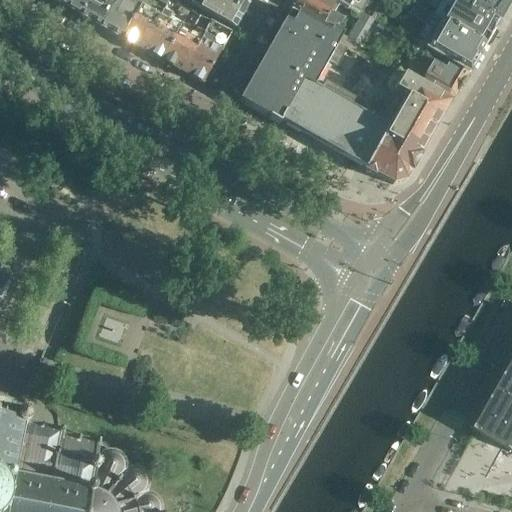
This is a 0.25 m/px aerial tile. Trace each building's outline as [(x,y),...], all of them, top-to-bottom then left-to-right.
[(61,0),(59,4),(79,16),(88,0),(61,0)] [(88,0),(79,16),(99,28),(115,0),(88,0)] [(115,0),(99,28),(120,39),(140,4),(142,0),(115,0)] [(181,0),(198,10),(233,29),(243,12),(218,0),(181,0)] [(218,0),(243,12),(249,0),(218,0)] [(330,0),(295,0),(292,7),(336,32),(343,20),(330,12),(336,3),(330,0)] [(330,0),(336,3),(347,10),(359,17),(368,0),(330,0)] [(454,0),(455,0),(443,21),(485,46),(494,31),(493,30),(498,22),(499,22),(460,0),(439,0),(441,1),(442,0),(454,0)] [(460,0),(499,22),(511,0),(460,0)] [(140,4),(120,39),(141,51),(159,18),(140,8),(142,4),(140,4)] [(181,4),(177,11),(187,17),(191,9),(181,4)] [(429,27),(415,52),(445,69),(448,63),(468,75),(468,74),(469,74),(480,54),(479,54),(485,46),(443,21),(442,21),(441,21),(415,5),(409,15),(429,27)] [(241,99),(242,104),(264,117),(264,118),(272,122),(273,121),(279,124),(281,122),(351,162),(364,169),(387,128),(357,112),(362,104),(325,83),(321,91),(314,87),(328,62),(333,65),(329,73),(356,89),(370,64),(338,46),(343,36),(331,30),(329,34),(300,17),(296,16),(290,12),(241,99)] [(373,20),(362,13),(344,42),(355,49),(373,20)] [(391,28),(394,23),(377,13),(374,19),(391,28)] [(197,25),(202,27),(206,20),(199,16),(197,20),(197,25)] [(180,29),(159,18),(141,51),(161,62),(180,29)] [(210,22),(200,40),(181,73),(203,85),(220,53),(231,34),(210,22)] [(180,29),(161,62),(181,73),(200,40),(203,34),(196,31),(193,36),(180,29)] [(423,57),(411,78),(452,101),(455,96),(468,75),(448,63),(445,69),(423,57)] [(404,97),(387,128),(364,169),(365,169),(364,171),(373,176),(374,175),(393,185),(404,182),(409,174),(410,174),(420,157),(419,157),(450,103),(441,98),(442,98),(435,94),(435,93),(431,91),(430,91),(414,82),(414,83),(398,74),(390,88),(395,91),(404,97)] [(511,369),(476,432),(503,448),(505,448),(511,452),(511,369)] [(0,511),(161,511),(161,507),(159,502),(160,502),(158,499),(157,500),(154,497),(147,495),(149,490),(149,485),(150,485),(150,481),(148,482),(145,476),(140,473),(141,471),(138,470),(137,471),(133,470),(126,471),(126,466),(124,461),(125,460),(123,458),(122,459),(116,455),(110,454),(110,452),(108,452),(108,450),(103,445),(100,444),(100,441),(96,441),(95,443),(80,441),(80,439),(77,438),(76,440),(61,437),(61,434),(56,433),(55,436),(48,434),(49,427),(42,425),(41,430),(37,429),(36,432),(25,430),(26,423),(25,419),(25,418),(17,416),(17,418),(14,419),(9,418),(12,402),(0,399),(0,511)]
